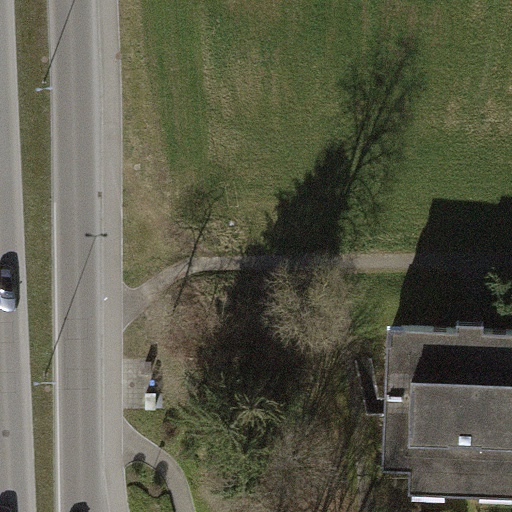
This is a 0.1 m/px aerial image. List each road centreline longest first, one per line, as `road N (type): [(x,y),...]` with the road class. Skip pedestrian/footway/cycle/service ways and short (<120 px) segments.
road 1 (secondary): [(80,511),(72,0)]
road 2 (secondary): [(0,200),(14,511)]
